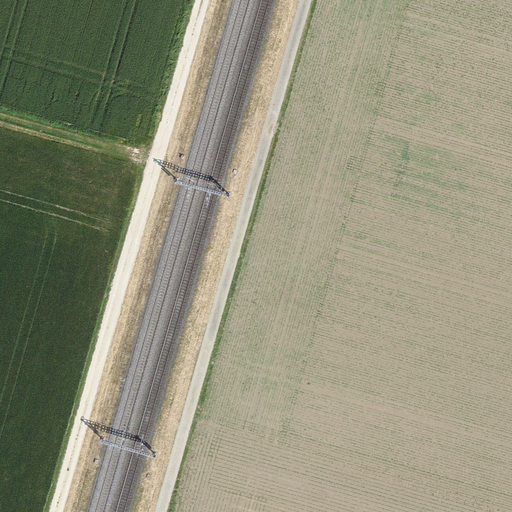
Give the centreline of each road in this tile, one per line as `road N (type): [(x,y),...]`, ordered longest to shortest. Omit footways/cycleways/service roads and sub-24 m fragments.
road 1 (track): [(202,0),(56,511)]
road 2 (track): [(160,511),(305,0)]
